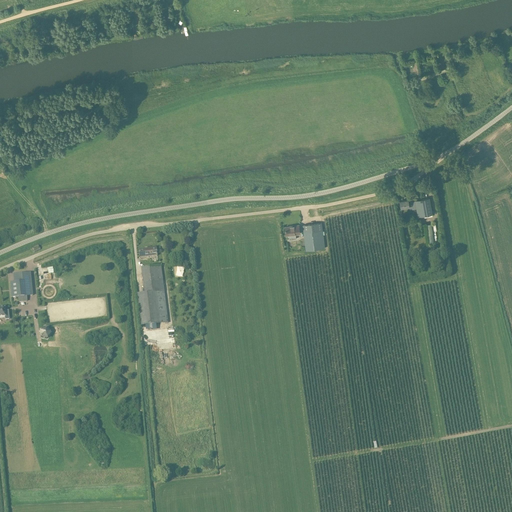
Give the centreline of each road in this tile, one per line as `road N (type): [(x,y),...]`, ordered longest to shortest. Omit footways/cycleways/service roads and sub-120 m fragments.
road 1 (unclassified): [(0,270),(95,233),(393,190),(444,154)]
road 2 (unclassified): [(0,253),(75,224),(224,199),(316,194),(444,154)]
